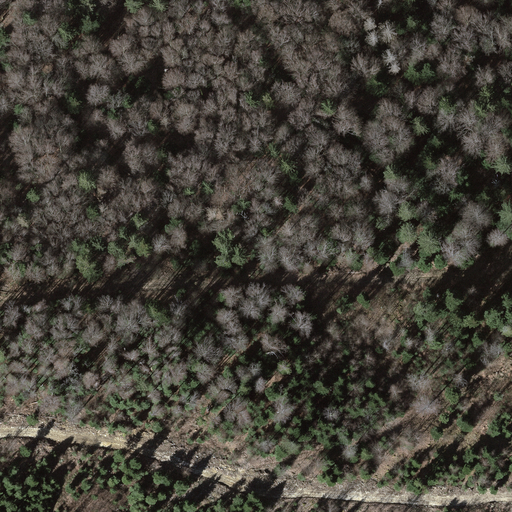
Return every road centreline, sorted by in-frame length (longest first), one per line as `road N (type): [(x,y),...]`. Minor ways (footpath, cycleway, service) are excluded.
road 1 (track): [(0,431),(102,439),(242,482),(348,494),(511,497)]
road 2 (track): [(0,298),(199,281),(445,275),(511,257)]
road 3 (track): [(261,112),(397,95),(511,66)]
